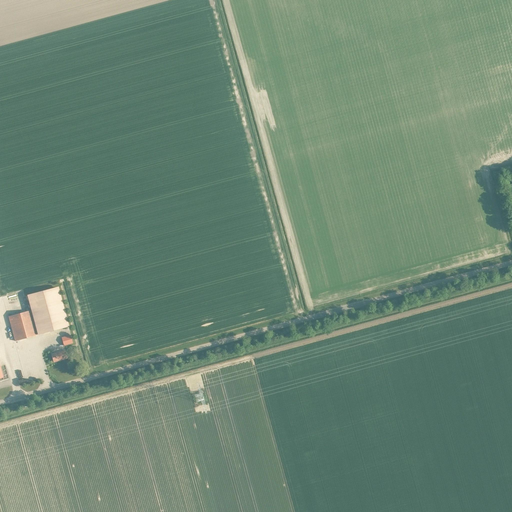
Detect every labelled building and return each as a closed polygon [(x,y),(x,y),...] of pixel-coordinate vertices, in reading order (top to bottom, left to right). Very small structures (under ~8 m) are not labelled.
[(30,310),(36,334),(66,326),(55,288),(22,297),(23,301),(27,300),(30,310)] [(30,310),(16,314),(7,316),(14,340),(36,334),(30,310)] [(67,336),(61,338),(63,344),(69,342),(67,336)] [(52,361),(66,358),(64,350),(50,353),(52,361)] [(24,375),(24,377),(34,376),(33,367),(21,368),(22,375),(24,375)]
